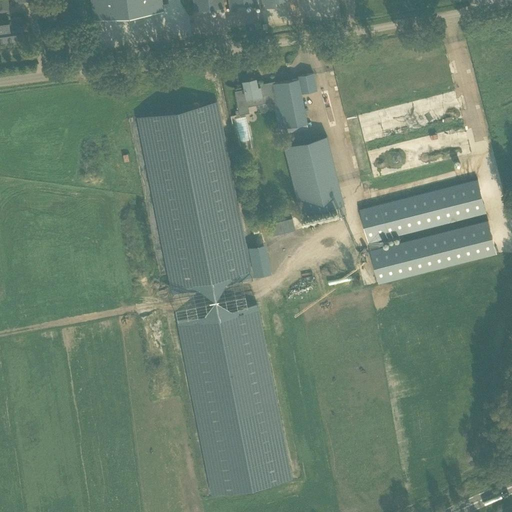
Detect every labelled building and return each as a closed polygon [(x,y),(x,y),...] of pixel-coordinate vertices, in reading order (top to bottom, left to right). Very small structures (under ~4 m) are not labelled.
[(0,0),(0,11),(9,10),(7,0),(0,0)] [(162,0),(91,0),(93,19),(164,10),(162,0)] [(18,22),(9,23),(8,18),(0,19),(0,41),(21,38),(18,22)] [(244,89),(234,90),(239,114),(249,112),(246,97),(259,94),(261,103),(268,102),(269,108),(274,107),(278,127),(280,134),(308,128),(306,121),(301,93),(317,90),(315,82),(313,72),(297,75),(298,78),(257,86),(255,77),(242,80),(244,89)] [(136,116),(171,292),(176,318),(211,495),(292,479),(217,100),(136,116)] [(326,135),(283,145),(300,213),(343,203),(326,135)] [(488,220),(381,247),(379,239),(486,212),(477,179),(360,209),(379,282),(496,253),(488,220)] [(266,253),(251,256),(255,276),(270,273),(266,253)]
